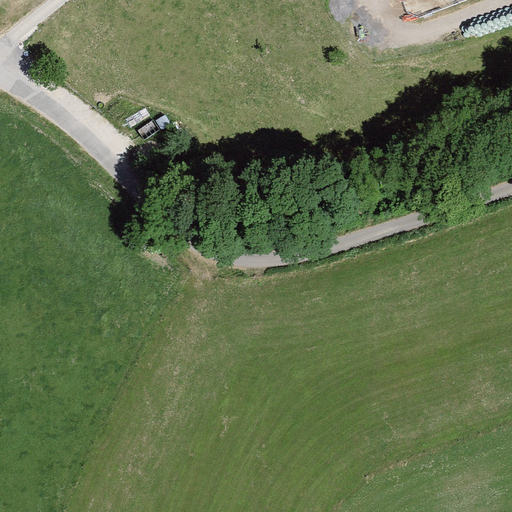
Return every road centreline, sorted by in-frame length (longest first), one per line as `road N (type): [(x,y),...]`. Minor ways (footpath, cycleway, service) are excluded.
road 1 (track): [(109,161),(194,244),(254,260),(343,246),(511,189)]
road 2 (residential): [(0,75),(109,161)]
